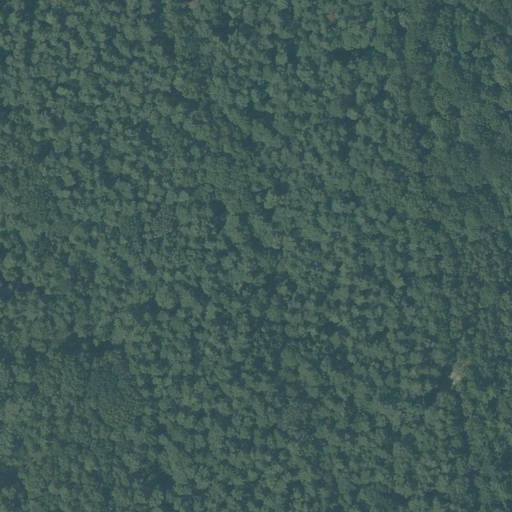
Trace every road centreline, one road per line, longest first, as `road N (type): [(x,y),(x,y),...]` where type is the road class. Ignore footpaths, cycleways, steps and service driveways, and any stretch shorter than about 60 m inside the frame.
road 1 (track): [(184,0),(336,511)]
road 2 (track): [(172,511),(0,87)]
road 3 (track): [(477,511),(454,366)]
